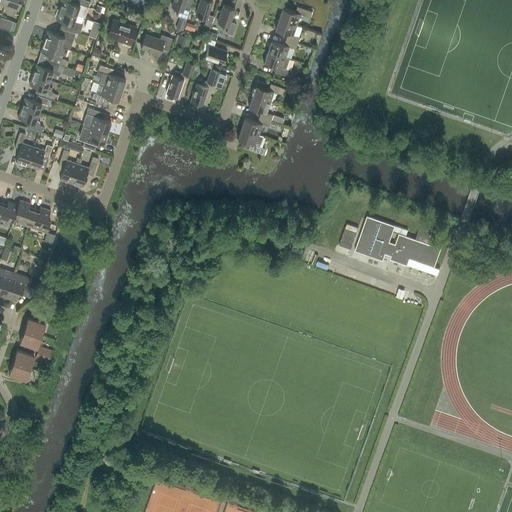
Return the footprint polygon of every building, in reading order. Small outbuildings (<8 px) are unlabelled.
[(20,0),(7,0),(6,4),(18,8),(20,0)] [(67,0),(62,0),(60,9),(76,14),(85,17),(90,2),(85,0),(74,0),(73,2),(67,0)] [(186,19),(190,8),(185,6),(186,0),(173,0),(172,7),(179,9),(177,16),(186,19)] [(210,28),(214,16),(208,14),(213,1),(209,0),(200,0),(195,15),(207,19),(204,26),(210,28)] [(232,35),(236,24),(231,22),(235,9),(224,5),(218,23),(229,26),(226,33),(232,35)] [(283,8),(279,18),(297,24),(300,14),(310,17),(312,11),(297,6),(295,12),(283,8)] [(74,21),(76,14),(60,9),(56,19),(62,22),(60,28),(75,33),(76,32),(80,34),(83,24),(74,21)] [(187,20),(180,18),(176,29),(183,31),(187,20)] [(297,24),(279,18),(275,29),(288,33),(286,39),(298,43),(300,37),(293,35),(297,24)] [(89,34),(96,36),(100,21),(93,19),(89,34)] [(130,47),(137,28),(114,20),(108,37),(123,42),(123,44),(130,47)] [(44,41),(68,49),(70,49),(75,34),(60,28),(58,34),(48,30),(44,41)] [(218,34),(211,32),(209,38),(216,40),(218,34)] [(179,33),(176,42),(185,45),(187,35),(179,33)] [(168,51),(172,38),(161,35),(160,39),(145,34),(141,48),(159,54),(161,48),(168,51)] [(202,43),(204,44),(203,48),(208,50),(205,57),(223,63),(227,51),(214,47),(216,41),(204,37),(202,43)] [(271,40),(268,51),(286,57),(289,47),(296,49),(298,43),(286,39),(284,45),(271,40)] [(65,55),(68,49),(44,41),(41,51),(51,55),(49,61),(64,66),(67,66),(69,61),(62,59),(63,55),(65,55)] [(290,59),(286,57),(268,51),(264,62),(277,66),(275,72),(287,76),(289,70),(286,69),(290,59)] [(33,74),(50,80),(52,75),(56,76),(56,75),(59,76),(60,72),(62,73),(64,66),(49,61),(47,67),(37,64),(33,74)] [(191,76),(195,64),(187,61),(183,73),(181,72),(179,78),(172,75),(166,93),(178,97),(184,79),(183,79),(185,74),(191,76)] [(106,78),(104,84),(122,90),(125,79),(113,75),(115,69),(100,64),(96,75),(106,78)] [(220,73),(220,72),(211,69),(207,82),(205,81),(203,86),(197,84),(191,101),(202,105),(208,88),(208,87),(209,83),(221,87),(225,75),(220,73)] [(50,80),(33,74),(29,85),(40,88),(38,94),(53,99),(55,93),(51,92),(52,88),(48,86),(50,80)] [(122,90),(104,84),(99,82),(95,93),(94,92),(92,98),(104,102),(105,96),(118,101),(122,90)] [(252,96),(270,102),(274,92),(283,95),(285,89),(270,84),(268,90),(256,85),(252,96)] [(25,97),(22,108),(38,113),(42,103),(50,106),(52,100),(37,95),(35,101),(25,97)] [(259,117),(271,121),(273,115),(266,113),(270,102),(252,96),(249,107),(261,111),(259,117)] [(36,119),(38,113),(22,108),(18,118),(28,122),(26,127),(41,132),(43,127),(40,125),(40,123),(37,120),(36,119)] [(93,116),(89,126),(107,132),(111,121),(98,117),(100,112),(88,108),(86,113),(93,116)] [(271,121),(259,117),(257,122),(245,118),(241,129),(259,135),(262,124),(269,127),(271,121)] [(104,143),(107,132),(89,126),(84,124),(78,139),(85,141),(83,146),(94,150),(97,141),(104,143)] [(62,138),(64,132),(55,129),(53,136),(62,138)] [(259,135),(241,129),(237,139),(247,143),(246,149),(263,154),(265,149),(255,145),(259,135)] [(27,165),(33,146),(22,143),(25,134),(20,132),(14,147),(20,148),(16,162),(27,165)] [(33,146),(27,165),(38,169),(43,156),(48,158),(52,146),(47,144),(45,150),(33,146)] [(60,179),(71,183),(78,164),(66,160),(70,151),(64,149),(59,164),(64,166),(60,179)] [(78,164),(71,183),(82,186),(87,173),(93,175),(98,158),(93,156),(89,167),(78,164)] [(18,205),(3,200),(0,208),(0,222),(11,226),(13,221),(18,205)] [(13,221),(28,226),(35,205),(20,200),(18,205),(13,221)] [(50,211),(35,205),(28,226),(47,233),(50,223),(47,221),(50,211)] [(408,230),(367,216),(355,250),(383,260),(385,253),(392,255),(390,259),(407,265),(429,272),(432,265),(435,266),(441,248),(406,236),(408,230)] [(356,233),(345,229),(339,245),(351,249),(356,233)] [(484,245),(467,238),(463,248),(481,254),(484,245)] [(10,258),(12,248),(5,246),(2,256),(10,258)] [(290,250),(280,247),(279,253),(289,256),(290,250)] [(472,260),(461,257),(456,271),(467,274),(472,260)] [(0,295),(6,298),(15,272),(0,267),(0,295)] [(15,272),(6,298),(15,301),(17,294),(26,296),(32,278),(15,272)] [(33,298),(36,289),(30,287),(27,296),(33,298)] [(408,294),(407,299),(421,304),(423,299),(408,294)] [(24,330),(41,336),(45,324),(28,318),(24,330)] [(41,336),(24,330),(19,342),(36,348),(41,336)] [(17,350),(13,362),(30,368),(34,356),(17,350)] [(30,368),(13,362),(8,374),(25,380),(30,368)]
